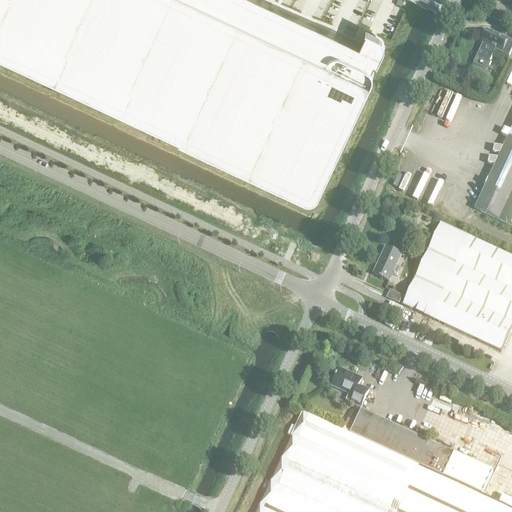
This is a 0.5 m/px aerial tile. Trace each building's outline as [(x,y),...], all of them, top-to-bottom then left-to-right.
[(0,0),(0,53),(305,196),(307,197),(309,197),(311,197),(313,197),(315,196),(317,194),(318,193),(319,191),(372,77),(373,75),(373,73),(373,71),(372,69),(371,67),(381,47),(382,45),(381,42),(380,40),(378,39),(365,33),(360,44),(265,0),(0,0)] [(511,41),(508,40),(487,31),(487,30),(483,37),(485,38),(473,65),(474,65),(475,62),(481,65),(480,66),(482,67),(483,66),(487,68),(494,54),(492,53),(493,49),(502,53),(502,54),(509,57),(509,56),(511,51),(511,50),(511,41)] [(475,210),(511,227),(511,133),(508,139),(505,146),(504,146),(489,180),(486,187),(485,187),(485,188),(484,187),(481,193),(482,193),(475,210)] [(441,224),(402,306),(427,318),(430,319),(468,237),(441,224)] [(511,257),(468,237),(430,319),(467,336),(501,352),(501,353),(501,352),(511,330),(511,257)] [(382,279),(389,282),(392,276),(396,277),(400,269),(396,267),(402,255),(386,248),(379,262),(380,262),(379,266),(377,265),(373,275),(380,278),(379,279),(382,280),(382,279)] [(71,291),(0,439),(0,463),(18,471),(29,449),(163,511),(165,511),(235,368),(71,291)] [(390,291),(389,293),(390,293),(387,297),(386,299),(399,305),(403,297),(390,291)] [(334,382),(333,386),(349,393),(348,396),(346,401),(358,407),(361,409),(370,390),(359,385),(362,379),(354,375),(353,377),(339,371),(337,376),(336,375),(335,378),(336,378),(334,382)] [(348,417),(355,421),(360,412),(353,408),(348,417)] [(361,411),(350,435),(443,478),(454,454),(416,436),(361,411)] [(511,511),(511,509),(481,495),(492,472),(471,462),(454,454),(443,478),(350,435),(343,431),(303,413),(257,511),(511,511)]
